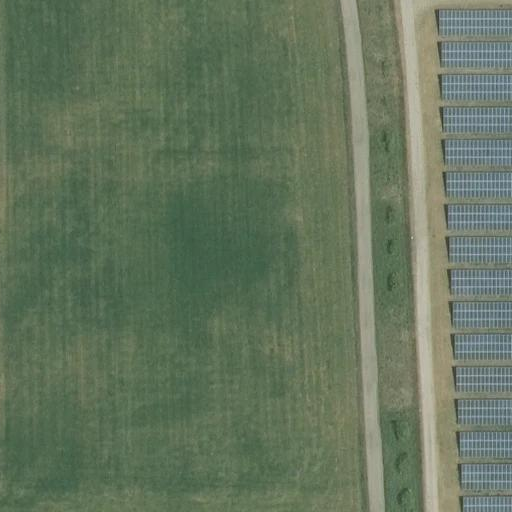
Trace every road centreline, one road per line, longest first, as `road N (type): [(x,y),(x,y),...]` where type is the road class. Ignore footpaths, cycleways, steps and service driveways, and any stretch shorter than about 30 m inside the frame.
road 1 (track): [(377,511),(346,0)]
road 2 (track): [(431,511),(403,0)]
